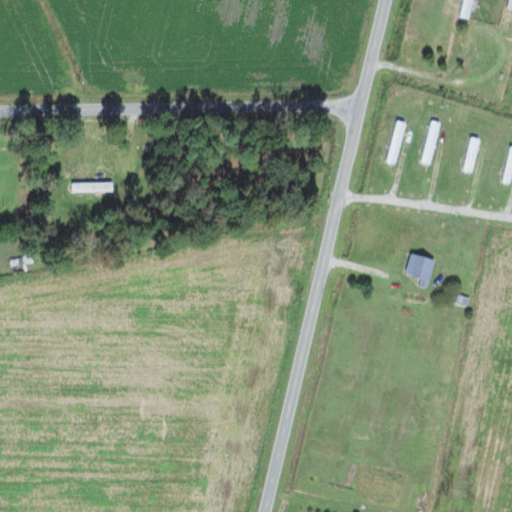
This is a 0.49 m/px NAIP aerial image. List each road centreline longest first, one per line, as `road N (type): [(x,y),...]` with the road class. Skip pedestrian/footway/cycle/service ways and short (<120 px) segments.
road 1 (residential): [(270,511),(384,0)]
road 2 (residential): [(0,113),(359,106)]
